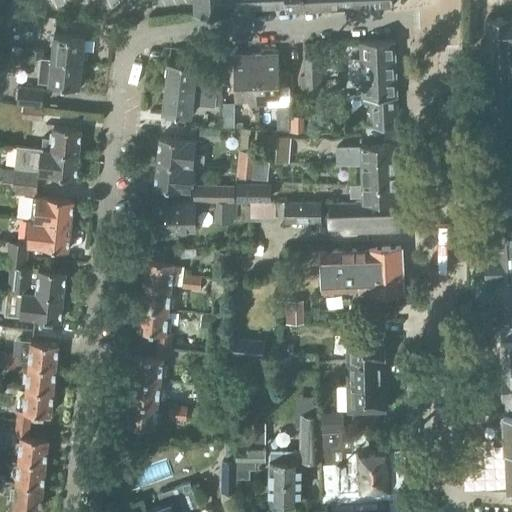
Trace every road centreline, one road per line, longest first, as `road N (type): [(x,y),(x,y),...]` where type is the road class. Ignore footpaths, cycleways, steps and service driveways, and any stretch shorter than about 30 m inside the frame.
road 1 (residential): [(75,511),(123,62),(139,39),(449,19)]
road 2 (tertiary): [(440,511),(449,19)]
